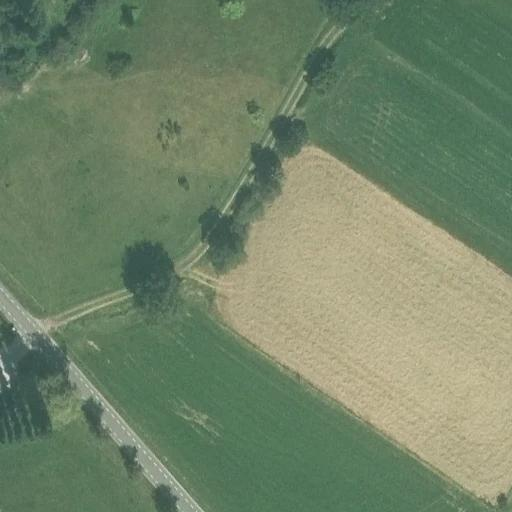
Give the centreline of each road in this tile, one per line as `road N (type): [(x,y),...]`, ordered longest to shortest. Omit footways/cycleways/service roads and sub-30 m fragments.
road 1 (track): [(355,0),(210,235),(152,281),(31,330)]
road 2 (tertiary): [(190,511),(0,296)]
